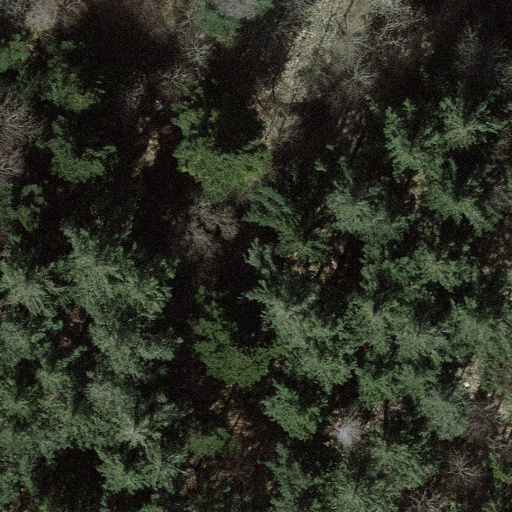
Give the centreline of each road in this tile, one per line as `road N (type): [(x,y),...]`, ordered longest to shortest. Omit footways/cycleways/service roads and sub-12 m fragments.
road 1 (track): [(464,0),(184,296),(68,432),(0,472)]
road 2 (track): [(358,511),(511,330)]
